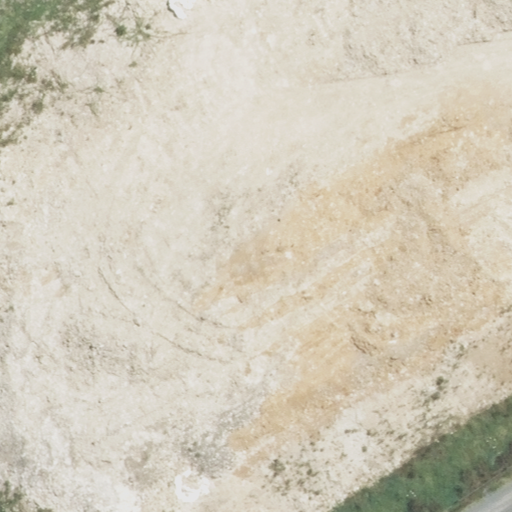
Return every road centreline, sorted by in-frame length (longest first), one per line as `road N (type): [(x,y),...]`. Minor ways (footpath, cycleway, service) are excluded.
road 1 (residential): [(291,511),(511,366)]
road 2 (residential): [(0,103),(154,0)]
